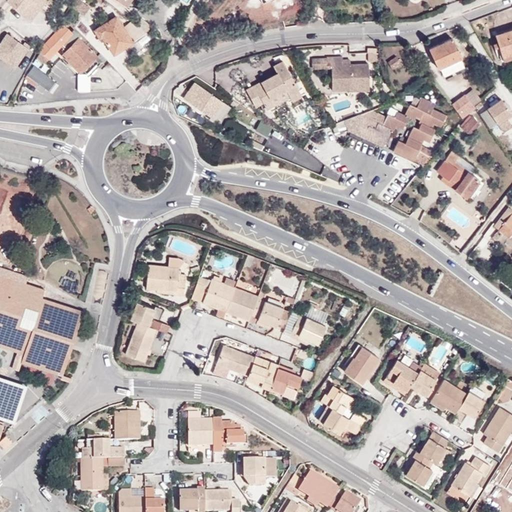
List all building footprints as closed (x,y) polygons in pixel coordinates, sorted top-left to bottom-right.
[(8,0),(8,1),(24,15),(29,9),(36,14),(46,0),(8,0)] [(89,8),(78,0),(76,0),(72,6),(83,15),(89,8)] [(31,20),(36,14),(29,9),(24,15),(31,20)] [(114,53),(146,32),(131,21),(126,24),(124,21),(120,24),(115,17),(94,31),(100,39),(103,37),(114,53)] [(82,43),(86,39),(75,29),(71,33),(64,26),(47,43),(42,51),(38,55),(45,62),(58,50),(60,47),(64,51),(77,38),(82,43)] [(511,30),(497,35),(499,42),(500,47),(503,56),(511,53),(511,30)] [(8,33),(0,44),(0,56),(15,67),(29,48),(28,47),(30,45),(25,42),(24,44),(8,33)] [(95,56),(82,43),(77,38),(64,51),(61,53),(63,55),(80,72),(83,68),(95,56)] [(430,48),(439,67),(461,57),(452,38),(430,48)] [(511,59),(511,53),(503,56),(504,61),(511,59)] [(103,64),(95,56),(83,68),(87,73),(96,64),(99,68),(103,64)] [(388,62),(392,69),(401,63),(396,56),(388,62)] [(332,66),(333,90),(369,89),(368,64),(342,64),(342,57),(327,57),(328,66),(332,66)] [(313,69),(332,68),(332,66),(328,66),(327,58),(313,59),(313,69)] [(276,72),(246,90),(255,107),(263,103),(267,110),(274,106),(270,99),(286,91),(293,102),(302,96),(282,61),(273,66),(276,72)] [(38,82),(48,90),(54,82),(34,67),(26,78),(35,86),(38,82)] [(185,98),(212,117),(222,102),(195,83),(185,98)] [(473,89),(466,95),(473,104),(480,99),(473,89)] [(451,104),(462,118),(474,108),(464,95),(451,104)] [(378,122),(360,114),(344,120),(348,131),(363,138),(383,147),(392,130),(394,131),(396,126),(403,129),(408,118),(414,121),(417,116),(421,118),(419,122),(421,123),(419,128),(414,126),(406,143),(399,140),(394,152),(413,161),(423,167),(435,153),(421,144),(423,140),(429,142),(435,129),(433,128),(434,124),(440,127),(445,115),(433,108),(435,103),(421,97),(417,107),(410,103),(404,115),(397,111),(394,117),(388,114),(383,125),(378,122)] [(488,110),(497,123),(511,114),(502,100),(488,110)] [(461,131),(468,137),(479,124),(472,118),(461,131)] [(441,180),(467,198),(485,173),(476,166),(477,165),(464,155),(458,164),(451,159),(448,162),(445,160),(437,171),(444,176),(441,180)] [(31,167),(29,174),(36,177),(39,170),(31,167)] [(511,233),(511,215),(500,230),(509,238),(511,233)] [(176,289),(176,294),(184,294),(185,274),(178,274),(179,266),(185,260),(177,257),(170,256),(169,266),(148,264),(146,286),(156,287),(176,289)] [(23,360),(64,372),(83,309),(43,297),(46,288),(25,282),(27,276),(0,267),(0,345),(18,351),(13,366),(20,369),(23,360)] [(216,315),(223,317),(226,311),(235,287),(212,278),(208,287),(205,285),(197,283),(191,297),(208,304),(213,306),(218,308),(216,315)] [(246,286),(237,282),(235,287),(244,291),(246,286)] [(244,291),(235,287),(226,311),(231,313),(237,316),(249,320),(251,315),(257,298),(258,296),(244,291)] [(283,308),(257,298),(251,315),(257,317),(255,322),(264,326),(265,322),(270,324),(275,326),(283,308)] [(136,301),(129,318),(137,321),(148,325),(151,316),(154,309),(136,301)] [(155,306),(154,309),(151,316),(157,317),(160,308),(155,306)] [(312,306),(308,314),(322,320),(326,312),(312,306)] [(297,315),(290,312),(283,331),(289,334),(297,315)] [(299,313),(297,315),(289,334),(289,336),(306,344),(308,339),(318,344),(325,326),(299,313)] [(155,328),(166,332),(169,325),(153,319),(151,326),(155,328)] [(148,325),(137,321),(125,353),(143,360),(146,353),(148,347),(155,328),(151,326),(148,325)] [(229,367),(247,375),(254,356),(223,344),(214,367),(227,372),(229,367)] [(353,357),(361,346),(358,344),(350,355),(353,357)] [(378,358),(361,346),(353,357),(344,372),(361,383),(378,358)] [(319,360),(323,357),(310,352),(308,355),(319,360)] [(260,387),(268,390),(270,388),(279,363),(270,360),(268,367),(261,365),(264,358),(255,354),(254,356),(247,375),(263,381),(261,384),(260,387)] [(409,386),(417,372),(396,358),(385,376),(398,384),(395,388),(404,394),(409,386)] [(439,372),(424,362),(417,372),(409,386),(425,395),(439,372)] [(279,363),(270,388),(282,393),(283,391),(284,386),(295,391),(301,376),(294,373),(286,370),(287,367),(279,363)] [(445,376),(439,372),(425,395),(430,399),(431,398),(443,378),(445,376)] [(0,373),(0,415),(16,421),(29,383),(0,373)] [(246,378),(261,384),(263,381),(247,375),(246,378)] [(382,381),(395,388),(398,384),(385,376),(382,381)] [(466,393),(443,378),(431,398),(444,406),(454,412),(466,393)] [(324,393),(320,400),(327,403),(331,407),(342,413),(346,406),(348,408),(351,403),(354,398),(345,393),(339,389),(332,385),(326,394),(324,393)] [(284,386),(283,391),(294,395),(295,391),(284,386)] [(484,400),(468,390),(466,393),(454,412),(453,416),(460,421),(466,412),(473,417),(484,400)] [(430,399),(429,401),(443,409),(444,406),(431,398),(430,399)] [(331,407),(327,403),(318,418),(323,421),(331,407)] [(511,413),(499,406),(483,432),(487,435),(483,442),(498,451),(511,428),(511,413)] [(355,434),(361,425),(349,418),(342,413),(331,407),(323,421),(322,423),(338,434),(343,426),(346,428),(355,434)] [(349,418),(361,425),(365,418),(354,411),(349,418)] [(114,439),(139,439),(139,412),(115,412),(115,416),(115,432),(114,439)] [(212,445),(212,420),(188,420),(188,445),(212,445)] [(221,420),(212,420),(212,445),(212,452),(221,452),(221,445),(221,442),(226,442),(225,445),(242,445),(242,432),(240,432),(233,432),(233,425),(233,422),(221,422),(221,420)] [(448,439),(434,430),(429,437),(428,437),(418,452),(430,460),(436,463),(446,448),(443,447),(448,439)] [(0,440),(6,447),(13,441),(7,434),(0,439),(0,440)] [(81,449),(81,458),(102,458),(104,458),(109,458),(122,458),(124,458),(124,449),(109,449),(109,440),(90,440),(85,440),(86,449),(81,449)] [(436,463),(441,466),(450,451),(446,448),(436,463)] [(418,452),(415,450),(412,456),(414,458),(410,464),(405,473),(422,484),(431,469),(427,466),(430,460),(418,452)] [(475,456),(471,462),(469,465),(465,462),(464,462),(446,491),(462,502),(467,494),(475,482),(481,472),(485,475),(490,466),(475,456)] [(102,458),(81,458),(81,491),(102,491),(103,474),(102,458)] [(122,467),(122,458),(109,458),(109,467),(122,467)] [(243,459),(243,468),(243,477),(248,485),(265,485),(265,477),(274,477),(274,459),(243,459)] [(337,491),(339,489),(310,470),(298,490),(309,497),(319,503),(327,508),(337,491)] [(479,484),(475,482),(467,494),(471,497),(479,484)] [(297,492),(287,485),(285,489),(294,496),(297,492)] [(144,511),(144,496),(130,497),(130,489),(122,489),(118,493),(117,511),(144,511)] [(144,496),(144,511),(163,511),(163,500),(153,500),(153,489),(144,489),(144,496)] [(196,511),(203,511),(204,510),(203,492),(203,489),(197,489),(196,492),(179,492),(179,510),(197,510),(196,511)] [(203,492),(204,510),(231,510),(230,511),(238,511),(238,500),(231,501),(231,491),(203,492)] [(343,495),(337,491),(327,508),(333,511),(334,509),(339,511),(352,511),(360,501),(345,491),(343,495)] [(319,503),(309,497),(306,500),(316,507),(319,503)] [(283,511),(290,502),(286,500),(279,511),(283,511)] [(305,511),(290,502),(283,511),(305,511)]
